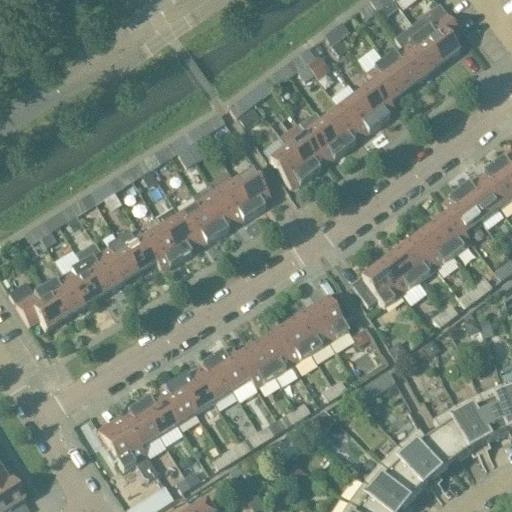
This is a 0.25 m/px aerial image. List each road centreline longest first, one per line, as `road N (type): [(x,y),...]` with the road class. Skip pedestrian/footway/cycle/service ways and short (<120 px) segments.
road 1 (residential): [(511,98),(313,247),(33,419)]
road 2 (tertiary): [(69,82),(129,62),(215,0)]
road 3 (tertiary): [(167,0),(69,82)]
